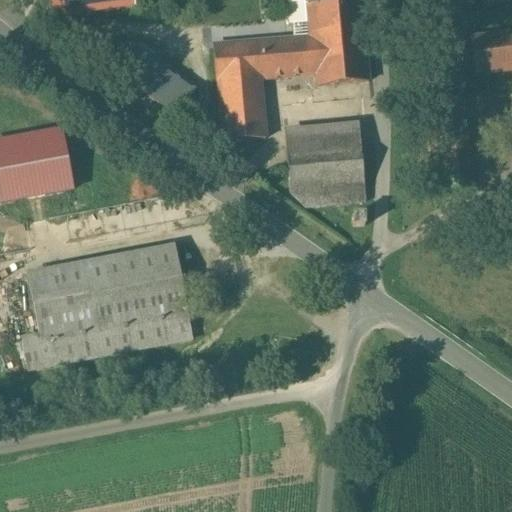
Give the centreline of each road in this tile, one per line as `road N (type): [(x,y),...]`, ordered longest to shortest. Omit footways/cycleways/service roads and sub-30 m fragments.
road 1 (unclassified): [(360,293),(0,31)]
road 2 (unclassified): [(0,449),(335,385)]
road 3 (unclassified): [(360,293),(379,227),(380,0)]
road 4 (unclassified): [(511,396),(360,293)]
road 5 (unclassified): [(322,511),(335,385)]
